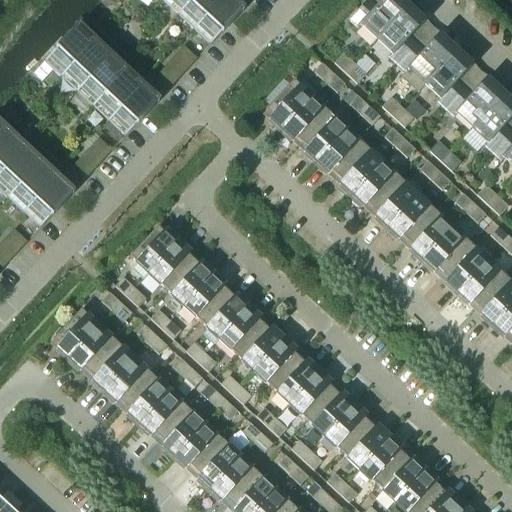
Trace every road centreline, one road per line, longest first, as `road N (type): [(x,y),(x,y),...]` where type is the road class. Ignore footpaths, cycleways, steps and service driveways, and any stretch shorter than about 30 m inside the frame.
road 1 (residential): [(249,150),(192,209),(511,500)]
road 2 (residential): [(511,398),(249,150)]
road 3 (residential): [(0,321),(200,106)]
road 4 (residential): [(171,511),(27,378),(0,410)]
road 5 (residential): [(200,106),(300,0)]
